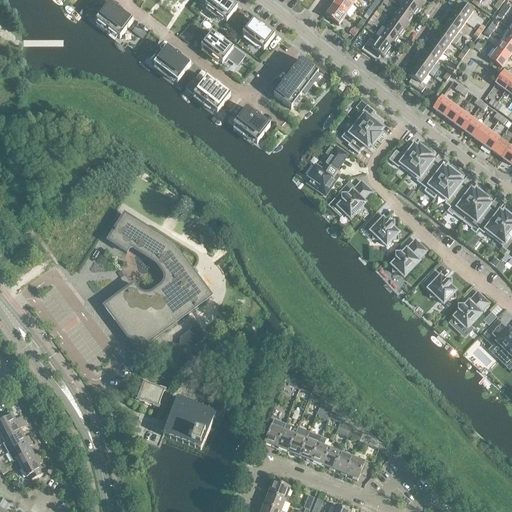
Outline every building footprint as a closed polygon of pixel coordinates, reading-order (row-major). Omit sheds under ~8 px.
[(92,0),(86,7),(90,11),(100,0),(92,0)] [(227,1),(225,0),(210,0),(205,7),(216,15),(227,1)] [(344,0),(339,0),(334,7),(346,16),(353,6),(344,0)] [(415,18),(422,8),(411,0),(408,0),(402,9),(415,18)] [(237,9),(227,1),(216,15),(226,23),(237,9)] [(96,22),(108,31),(121,13),(109,4),(96,22)] [(474,13),(461,4),(454,15),(466,24),(474,13)] [(501,10),(506,14),(510,8),(505,5),(501,10)] [(339,26),(346,16),(334,7),(327,18),(339,26)] [(407,28),(415,18),(402,9),(395,19),(407,28)] [(506,14),(501,10),(498,15),(502,18),(506,14)] [(133,22),(121,13),(108,31),(120,40),(133,22)] [(459,34),(466,24),(454,15),(446,25),(459,34)] [(358,25),(362,28),(366,22),(362,19),(358,25)] [(400,39),(407,28),(395,19),(388,30),(400,39)] [(242,35),(253,44),(264,29),(253,21),(242,35)] [(487,30),(492,33),(496,28),(491,24),(487,30)] [(452,44),(459,34),(446,25),(439,35),(452,44)] [(132,31),(142,39),(146,33),(137,26),(132,31)] [(478,32),(481,35),(486,28),(482,26),(478,32)] [(275,37),(264,29),(253,44),(264,52),(275,37)] [(349,34),(354,38),(358,33),(352,29),(349,34)] [(393,49),(400,39),(388,30),(387,31),(384,29),(381,32),(384,34),(380,40),(393,49)] [(212,34),(201,48),(212,57),(222,43),(212,34)] [(444,55),(452,44),(439,35),(432,46),(444,55)] [(362,51),(365,53),(378,62),(382,57),(385,60),(393,49),(380,40),(377,44),(370,39),(362,51)] [(497,51),(509,60),(511,55),(511,47),(504,41),(497,51)] [(222,43),(212,57),(222,65),(223,63),(230,68),(239,56),(222,43)] [(474,49),(478,52),(482,47),(478,44),(474,49)] [(432,46),(424,56),(437,65),(444,55),(432,46)] [(165,75),(179,57),(167,48),(154,66),(165,75)] [(490,61),(501,69),(502,70),(509,60),(497,51),(490,61)] [(430,75),(437,65),(424,56),(417,66),(430,75)] [(179,57),(165,75),(177,84),(191,67),(179,57)] [(301,61),(292,73),(309,87),(318,75),(301,61)] [(410,84),(422,93),(426,88),(423,85),(430,75),(417,66),(410,77),(413,79),(410,84)] [(180,82),(191,92),(200,83),(189,73),(180,82)] [(300,98),(309,87),(292,73),(283,85),(300,98)] [(511,79),(503,73),(495,85),(505,92),(511,82),(511,79)] [(219,88),(207,79),(193,96),(205,105),(219,88)] [(507,99),(509,95),(511,97),(511,82),(505,92),(503,96),(507,99)] [(283,85),(274,97),(291,110),(300,98),(283,85)] [(460,94),(463,90),(458,86),(454,90),(460,94)] [(231,97),(219,88),(205,105),(217,114),(231,97)] [(422,98),(430,103),(436,95),(428,89),(422,98)] [(463,90),(460,94),(465,98),(468,93),(463,90)] [(443,118),(452,105),(442,98),(433,110),(443,118)] [(479,108),(483,104),(477,100),(474,104),(479,108)] [(363,115),(356,124),(377,141),(382,136),(380,134),(383,131),(380,128),(384,124),(375,116),(376,115),(361,102),(355,109),(363,115)] [(497,104),(494,108),(499,112),(502,108),(497,104)] [(452,105),(443,118),(453,125),(462,112),(452,105)] [(233,126),(245,136),(258,118),(246,109),(233,126)] [(462,112),(453,125),(462,132),(471,119),(462,112)] [(499,122),(502,118),(496,114),(493,118),(499,122)] [(270,127),(258,118),(245,136),(257,145),(270,127)] [(502,118),(499,122),(504,126),(507,121),(502,118)] [(471,119),(462,132),(472,139),(481,126),(471,119)] [(372,148),(377,141),(356,124),(348,134),(347,132),(341,139),(349,146),(348,147),(358,155),(364,147),(367,150),(370,146),(372,148)] [(481,126),(472,139),(482,146),(491,133),(481,126)] [(491,133),(482,146),(491,153),(500,140),(491,133)] [(500,140),(491,153),(501,160),(510,147),(500,140)] [(408,175),(425,153),(419,148),(417,150),(414,147),(412,150),(407,147),(399,156),(395,153),(389,162),(398,169),(399,168),(408,175)] [(511,148),(510,147),(501,160),(511,167),(511,165),(511,148)] [(315,168),(308,178),(319,186),(317,189),(326,195),(339,177),(336,176),(337,174),(335,172),(337,169),(338,169),(347,156),(336,148),(334,151),(330,149),(321,162),(322,163),(318,169),(315,168)] [(425,153),(408,175),(418,182),(417,184),(421,187),(436,169),(431,165),(433,162),(430,160),(431,158),(425,153)] [(436,169),(421,187),(427,191),(425,193),(434,201),(437,197),(454,175),(447,170),(446,172),(443,169),(440,172),(436,169)] [(460,180),(454,175),(437,197),(446,204),(445,205),(450,209),(464,190),(460,187),(462,184),(459,181),(460,180)] [(343,202),(338,208),(339,209),(338,210),(338,215),(343,215),(344,214),(350,220),(365,205),(363,203),(365,201),(370,196),(372,194),(361,184),(359,186),(354,190),(355,191),(353,193),(352,193),(347,198),(346,197),(342,197),(342,201),(343,202)] [(453,215),(462,223),(482,197),(476,192),(475,194),(471,191),(469,194),(464,190),(450,209),(447,213),(452,217),(453,215)] [(470,231),(475,235),(479,231),(478,231),(493,212),(489,209),(491,206),(487,203),(489,201),(482,197),(462,223),(472,230),(470,231)] [(498,216),(493,212),(478,231),(479,231),(483,235),(484,234),(493,241),(511,218),(505,214),(503,216),(500,213),(498,216)] [(174,248),(124,216),(107,242),(127,254),(128,252),(129,251),(130,250),(132,250),(133,250),(134,250),(157,266),(164,275),(165,277),(165,278),(165,281),(165,284),(164,285),(162,287),(153,294),(150,295),(148,296),(145,296),(142,295),(140,293),(139,292),(134,286),(105,307),(138,352),(211,298),(174,248)] [(378,216),(366,228),(372,235),(371,236),(372,241),(377,241),(378,240),(386,248),(392,241),(393,242),(398,242),(398,237),(397,236),(398,235),(392,230),(393,229),(393,225),(389,225),(388,226),(383,220),(382,221),(378,216)] [(511,219),(511,218),(493,241),(503,248),(502,250),(506,254),(511,246),(511,219)] [(397,262),(392,267),(393,268),(392,269),(392,275),(397,275),(398,274),(404,279),(419,264),(417,262),(419,260),(420,261),(424,256),(424,255),(426,253),(416,243),(414,245),(413,245),(409,250),(407,252),(401,258),(400,257),(396,257),(396,261),(397,262)] [(435,275),(423,287),(430,294),(429,295),(429,300),(434,300),(435,299),(443,307),(449,300),(450,301),(456,301),(456,296),(454,295),(455,294),(450,289),(451,288),(451,284),(447,284),(446,285),(440,279),(440,280),(435,275)] [(461,325),(467,331),(481,315),(480,314),(482,312),(487,307),(486,307),(488,305),(478,295),(476,297),(476,296),(471,301),(471,302),(469,304),(469,303),(463,309),(463,308),(459,308),(459,312),(460,313),(454,319),(455,320),(454,321),(454,326),(460,326),(461,325)] [(498,322),(488,333),(497,342),(496,343),(503,350),(500,354),(507,360),(510,357),(511,358),(511,333),(509,330),(507,331),(498,322)] [(179,339),(176,362),(185,373),(206,358),(197,346),(205,340),(195,327),(179,339)] [(302,385),(304,381),(292,376),(290,382),(301,386),(302,385)] [(137,401),(152,407),(158,409),(159,406),(166,409),(172,391),(165,389),(164,391),(144,384),(137,401)] [(312,395),(314,390),(302,385),(301,386),(299,391),(311,396),(312,395)] [(321,404),(322,404),(324,399),(312,395),(311,396),(309,400),(321,405),(321,404)] [(164,434),(163,437),(199,451),(202,450),(215,418),(215,416),(178,400),(176,401),(166,428),(162,427),(161,431),(164,434)] [(331,413),(331,414),(333,409),(322,404),(321,404),(321,405),(319,410),(331,414),(331,413)] [(0,422),(0,428),(3,434),(21,424),(19,420),(16,421),(10,412),(5,415),(7,419),(0,422)] [(341,423),(343,418),(331,414),(331,413),(331,414),(329,419),(340,424),(341,423)] [(350,432),(351,432),(352,427),(341,423),(340,424),(338,429),(350,433),(350,432)] [(0,435),(5,444),(22,435),(20,430),(23,428),(21,424),(3,434),(0,435)] [(289,453),(295,436),(289,434),(292,427),(286,425),(283,432),(284,432),(277,448),(289,453)] [(265,444),(277,448),(284,432),(283,432),(272,427),(265,444)] [(300,458),(310,433),(298,429),(295,436),(289,453),(300,458)] [(350,432),(350,433),(348,438),(359,443),(362,437),(351,432),(350,432)] [(310,433),(300,458),(307,460),(307,462),(311,464),(312,462),(321,438),(310,433)] [(4,445),(8,454),(30,442),(28,438),(25,439),(22,435),(5,444),(4,445)] [(323,467),(330,450),(324,447),(327,440),(321,438),(312,462),(323,467)] [(13,463),(17,460),(32,453),(29,448),(33,446),(30,442),(8,454),(13,463)] [(335,471),(341,454),(330,450),(323,467),(335,471)] [(34,457),(32,453),(17,460),(22,470),(40,460),(38,456),(34,457)] [(341,454),(335,471),(347,476),(353,459),(341,454)] [(353,459),(347,476),(358,480),(360,475),(365,464),(353,459)] [(42,465),(40,460),(22,470),(27,479),(36,474),(38,479),(44,476),(39,466),(42,465)] [(365,464),(360,475),(366,477),(370,466),(365,464)] [(273,483),(268,495),(285,502),(288,503),(290,498),(287,497),(290,490),(273,483)] [(268,495),(264,507),(277,511),(281,511),(285,502),(268,495)] [(310,511),(315,499),(309,497),(304,509),(305,510),(310,511)] [(313,511),(312,511),(319,511),(323,502),(317,500),(313,511)]
